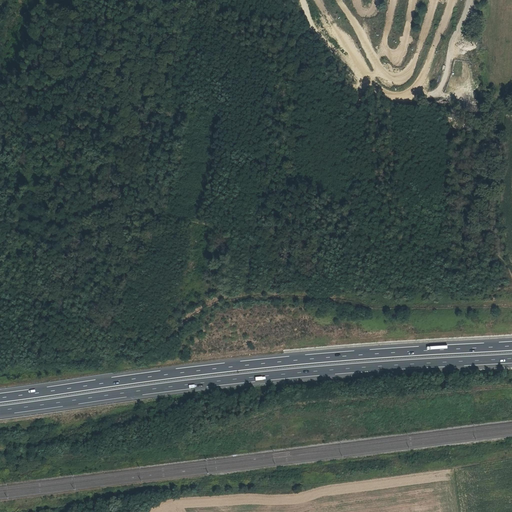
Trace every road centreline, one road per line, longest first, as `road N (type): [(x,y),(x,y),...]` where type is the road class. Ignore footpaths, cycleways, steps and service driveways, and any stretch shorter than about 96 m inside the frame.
road 1 (track): [(511,278),(379,233),(0,216)]
road 2 (motorway): [(511,345),(224,366),(0,397)]
road 3 (motorway): [(0,410),(227,379),(511,358)]
